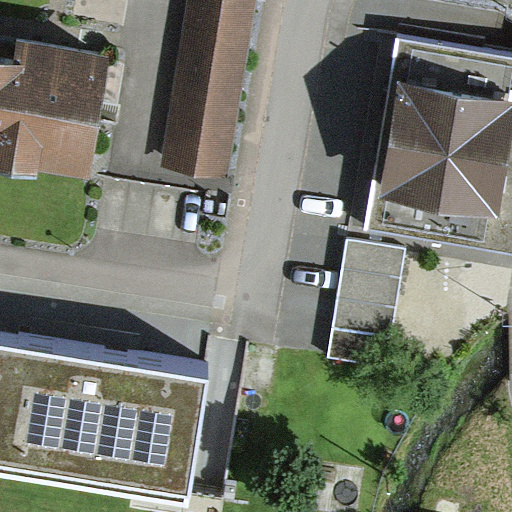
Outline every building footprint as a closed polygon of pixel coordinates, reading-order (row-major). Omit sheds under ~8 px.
[(254,0),(190,0),(166,167),(228,176),(254,0)] [(6,54),(0,52),(0,153),(76,163),(91,43),(9,33),(6,54)] [(506,98),(388,80),(371,193),(489,210),(506,98)] [(353,239),(334,360),(394,369),(413,248),(353,239)] [(202,356),(0,326),(0,447),(184,475),(202,356)]
